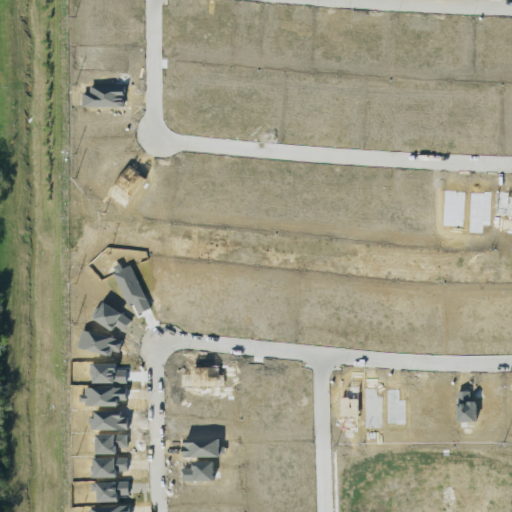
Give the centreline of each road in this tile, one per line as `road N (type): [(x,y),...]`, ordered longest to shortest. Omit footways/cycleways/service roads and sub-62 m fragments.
road 1 (residential): [(176,149),(511,170)]
road 2 (residential): [(259,0),(511,13)]
road 3 (residential): [(511,361),(324,353)]
road 4 (residential): [(178,340),(158,362),(160,511)]
road 5 (residential): [(324,511),(324,353)]
road 6 (residential): [(154,0),(154,116),(162,140),(176,149)]
road 7 (residential): [(324,353),(178,340)]
